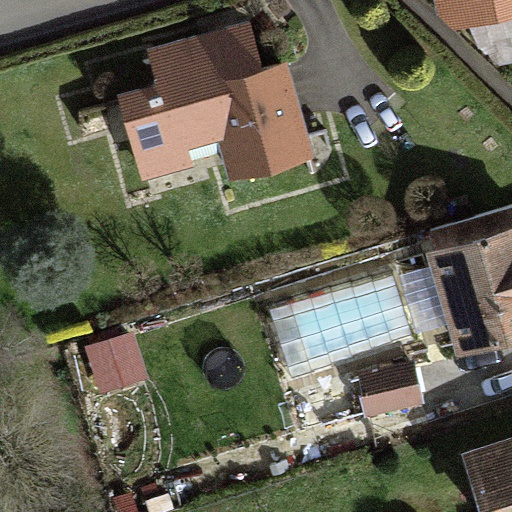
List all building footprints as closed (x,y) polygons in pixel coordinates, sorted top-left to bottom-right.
[(511,0),(435,0),(438,10),(449,21),(511,6),(511,0)] [(162,85),(121,96),(141,167),(186,154),(180,132),(218,121),(232,171),(306,150),(280,59),(258,65),(249,31),(200,45),(199,41),(154,54),(162,85)] [(511,203),(428,228),(434,248),(432,249),(460,344),(511,328),(511,203)] [(419,395),(410,361),(357,375),(365,409),(419,395)] [(511,511),(511,437),(469,452),(487,511),(511,511)]
